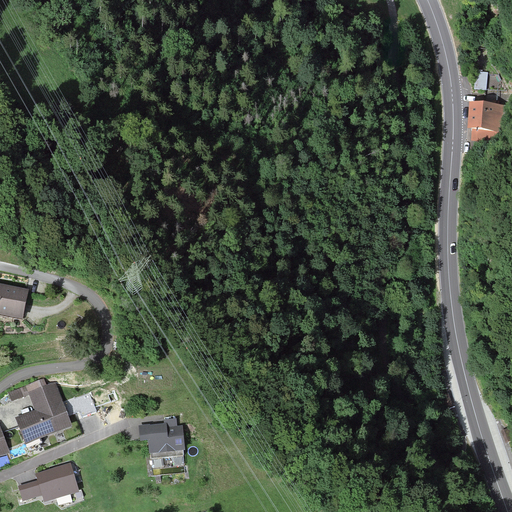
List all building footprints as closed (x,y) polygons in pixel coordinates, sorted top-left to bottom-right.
[(480,73),(478,90),(488,92),(491,74),(480,73)] [(495,105),(470,103),(468,129),(472,130),(500,132),(506,133),(508,106),(495,105)] [(500,132),(472,130),(471,141),(499,143),(500,132)] [(7,286),(0,284),(0,316),(23,321),(29,290),(7,286)] [(28,393),(47,386),(44,379),(26,386),(28,393)] [(47,386),(28,393),(29,395),(35,411),(33,412),(15,419),(18,427),(25,445),(72,427),(68,416),(65,409),(63,402),(55,382),(47,386)] [(26,386),(8,393),(12,402),(29,395),(28,393),(26,386)] [(449,394),(441,396),(444,409),(453,406),(449,394)] [(65,409),(68,416),(80,411),(74,398),(63,402),(65,409)] [(164,420),(164,424),(167,424),(167,428),(177,427),(177,419),(164,420)] [(151,425),(139,426),(140,442),(148,441),(149,455),(185,451),(182,426),(177,427),(167,428),(167,424),(164,424),(157,425),(151,425)] [(0,457),(10,453),(9,451),(3,433),(0,426),(0,457)] [(18,427),(3,433),(9,451),(25,445),(18,427)] [(511,435),(510,429),(502,432),(506,442),(511,439),(511,435)] [(71,463),(36,474),(38,481),(43,497),(45,503),(80,493),(71,463)] [(43,497),(38,481),(18,487),(23,503),(43,497)]
